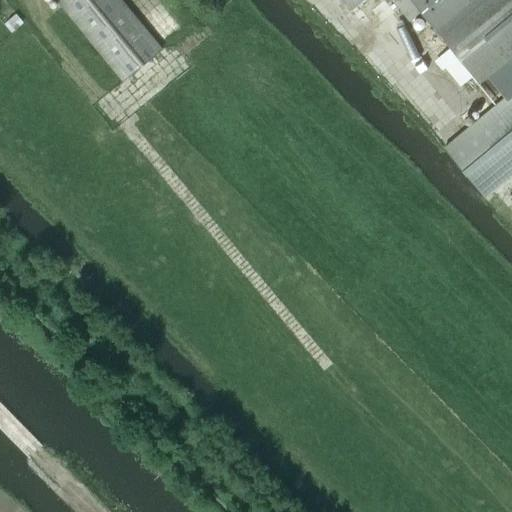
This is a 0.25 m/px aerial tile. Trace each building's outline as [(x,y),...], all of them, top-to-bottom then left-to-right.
[(119,0),(55,0),(122,81),(160,49),(119,0)] [(339,0),(349,12),(363,0),(339,0)] [(511,0),(391,0),(409,22),(419,13),(449,49),(438,57),(461,85),(472,77),(478,84),(511,56),(511,0)] [(15,15),(4,24),(11,32),(22,23),(15,16),(15,15)] [(511,92),(444,149),(485,199),(511,175),(511,92)]
